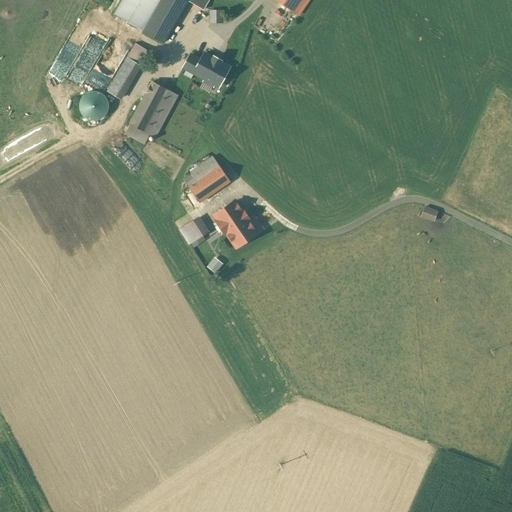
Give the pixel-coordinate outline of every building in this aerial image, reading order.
[(128,22),(141,0),(122,0),(115,14),(128,22)] [(141,0),(128,22),(143,31),(160,0),(141,0)] [(160,0),(143,31),(163,43),(188,0),(160,0)] [(209,0),(208,0),(188,0),(204,9),(209,0)] [(275,0),(292,11),(298,15),(307,0),(275,0)] [(209,22),(223,22),(223,9),(209,9),(209,22)] [(214,84),(219,86),(229,67),(221,62),(221,61),(214,57),(213,58),(204,53),(200,60),(190,55),(183,67),(205,79),(204,81),(213,86),(214,84)] [(127,57),(107,91),(121,99),(141,65),(127,57)] [(152,82),(130,124),(150,134),(155,137),(177,95),(152,82)] [(80,111),(83,115),(87,118),(91,120),(97,120),(101,118),(105,115),(108,110),(109,105),(108,100),(105,96),(101,92),(96,91),(90,91),(86,93),(82,97),(80,101),(79,106),(80,111)] [(150,134),(130,124),(125,133),(145,143),(150,134)] [(212,156),(190,172),(192,176),(184,181),(188,186),(219,166),(212,156)] [(188,186),(188,187),(199,202),(229,181),(219,166),(188,186)] [(242,213),(234,201),(214,215),(236,247),(256,233),(256,232),(247,219),(247,218),(248,218),(244,212),(242,213)] [(436,212),(424,207),(420,216),(433,221),(436,212)] [(263,228),(253,214),(247,219),(256,232),(263,228)] [(193,220),(179,229),(189,244),(195,240),(202,235),(203,235),(193,220)] [(202,235),(195,240),(198,244),(205,239),(202,235)] [(206,266),(214,273),(222,263),(214,256),(206,266)]
